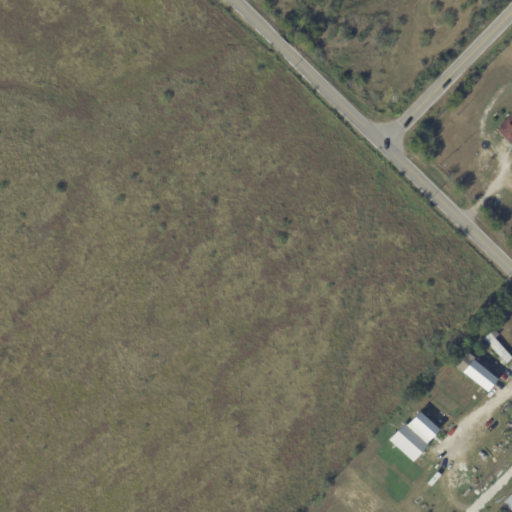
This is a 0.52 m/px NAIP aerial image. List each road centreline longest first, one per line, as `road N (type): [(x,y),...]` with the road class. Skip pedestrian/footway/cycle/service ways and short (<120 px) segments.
road 1 (tertiary): [(235,0),(382,142)]
road 2 (tertiary): [(382,142),(511,9)]
road 3 (tertiary): [(382,142),(511,269)]
